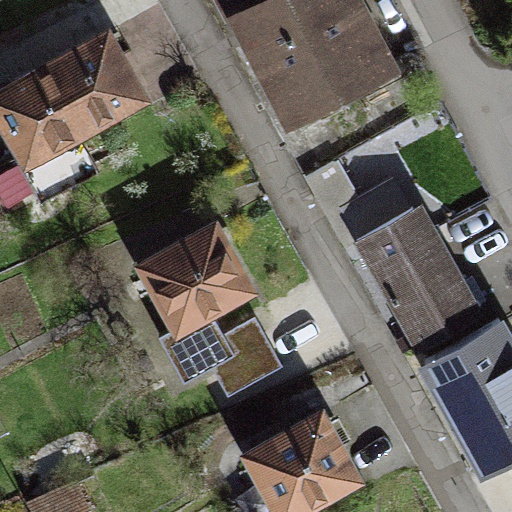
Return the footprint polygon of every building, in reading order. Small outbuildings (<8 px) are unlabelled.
[(369,0),(238,0),(214,12),(270,126),(400,63),(369,0)] [(100,28),(0,79),(0,168),(136,98),(100,28)] [(347,238),(401,339),(470,302),(418,204),(347,238)] [(207,214),(109,266),(149,341),(246,289),(207,214)] [(511,351),(493,317),(404,366),(470,486),(511,463),(511,351)] [(319,405),(225,449),(255,511),(299,511),(357,485),(319,405)] [(91,511),(63,438),(0,461),(0,499),(4,511),(91,511)]
